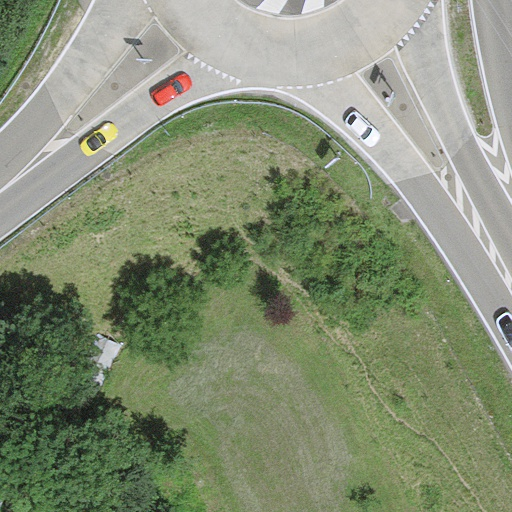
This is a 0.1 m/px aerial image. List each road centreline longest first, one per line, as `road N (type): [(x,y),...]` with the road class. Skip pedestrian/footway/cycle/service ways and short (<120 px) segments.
road 1 (primary): [(298,55),(412,176),(511,343)]
road 2 (tertiary): [(0,197),(226,43)]
road 3 (primary): [(511,231),(436,90),(413,0)]
road 4 (tertiary): [(125,0),(0,173)]
